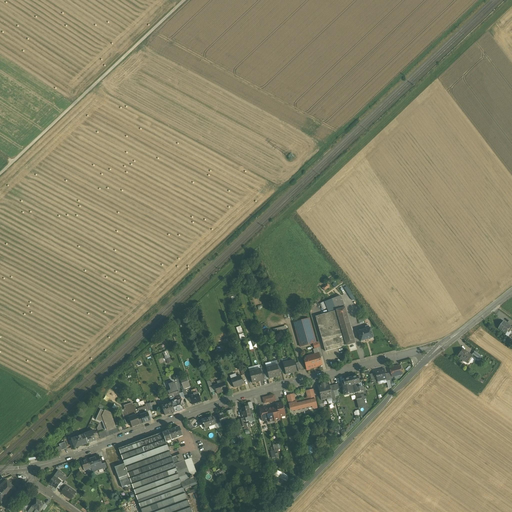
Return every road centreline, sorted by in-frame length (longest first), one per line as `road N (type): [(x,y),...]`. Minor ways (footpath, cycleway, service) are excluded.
road 1 (residential): [(21,468),(244,395),(413,351)]
road 2 (track): [(293,208),(511,3)]
road 3 (track): [(293,208),(180,313),(213,405)]
road 4 (track): [(183,0),(0,173)]
road 5 (tertiary): [(424,361),(279,511)]
road 6 (track): [(0,367),(53,397),(0,448)]
